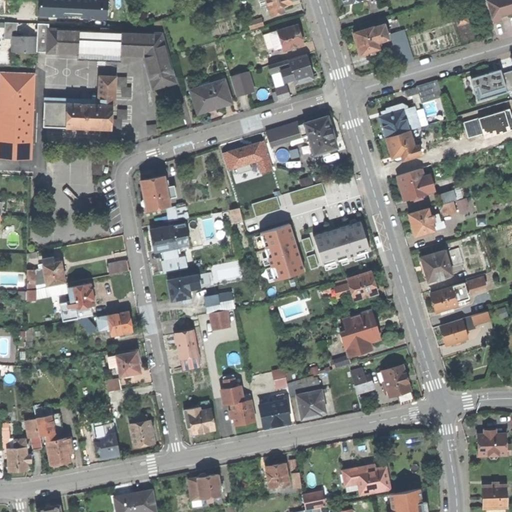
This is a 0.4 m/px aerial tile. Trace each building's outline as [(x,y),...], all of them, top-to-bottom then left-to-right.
[(40,0),(40,15),(64,17),(64,14),(68,14),(73,14),(73,0),(40,0)] [(73,0),(73,14),(78,15),(82,15),(82,19),(107,20),(107,0),(73,0)] [(266,0),(268,5),(269,9),(271,8),(273,14),(284,11),(283,5),(291,2),(290,0),(266,0)] [(492,0),(499,26),(511,22),(511,21),(511,0),(503,0),(502,0),(492,0)] [(456,18),(458,24),(468,22),(466,15),(456,18)] [(249,22),(251,29),(264,25),(262,19),(249,22)] [(5,39),(13,39),(13,35),(17,36),(18,23),(6,22),(5,39)] [(390,39),(385,23),(375,26),(380,42),(390,39)] [(37,52),(48,52),(49,29),(49,24),(38,24),(38,36),(37,52)] [(283,46),(284,50),(304,44),(301,34),(298,24),(278,30),(283,46)] [(358,44),(361,54),(382,48),(380,42),(375,26),(354,32),(358,44)] [(49,29),(48,52),(92,54),(93,31),(49,29)] [(278,47),(283,46),(278,30),(273,31),(278,47)] [(137,33),(93,31),(92,54),(92,56),(144,58),(137,33)] [(269,50),(278,47),(273,31),(264,34),(269,50)] [(162,34),(137,33),(144,58),(154,89),(176,83),(162,34)] [(38,36),(17,36),(13,35),(13,39),(13,46),(13,52),(37,53),(37,52),(38,36)] [(392,44),(395,51),(406,48),(403,41),(392,44)] [(295,78),(295,79),(313,74),(310,65),(307,55),(290,60),(292,67),(295,78)] [(272,73),(282,70),(292,67),(290,60),(270,66),(272,73)] [(285,80),(295,78),(292,67),(282,70),(285,80)] [(494,71),(472,78),(474,88),(478,87),(482,99),(507,91),(511,90),(511,70),(502,74),(495,76),(494,71)] [(36,73),(1,71),(0,99),(0,156),(33,158),(36,73)] [(247,72),(231,77),(237,96),(253,91),(247,72)] [(314,78),(313,74),(295,79),(296,83),(314,78)] [(81,104),(67,103),(66,127),(86,128),(112,129),(113,106),(116,106),(117,77),(100,76),(99,99),(81,99),(81,104)] [(508,93),(507,91),(482,99),(478,87),(474,88),(472,78),(470,79),(477,102),(508,93)] [(191,90),(198,113),(207,110),(206,109),(210,107),(215,106),(216,107),(232,102),(225,80),(191,90)] [(416,86),(421,103),(432,100),(427,83),(416,86)] [(273,89),(277,102),(291,98),(287,85),(273,89)] [(45,102),(44,126),(55,126),(66,127),(67,103),(45,102)] [(387,110),(388,114),(397,111),(395,106),(387,108),(387,110)] [(383,128),(386,137),(409,130),(404,114),(409,113),(407,108),(401,110),(397,111),(388,114),(383,115),(380,116),(383,128)] [(423,108),(415,111),(420,127),(428,125),(423,108)] [(415,111),(409,113),(404,114),(409,130),(420,127),(415,111)] [(328,116),(305,123),(308,134),(314,155),(338,148),(333,134),(328,116)] [(270,146),(308,134),(305,123),(304,120),(266,132),(270,146)] [(497,128),(502,144),(507,142),(503,127),(497,128)] [(414,145),(409,130),(386,137),(389,148),(392,157),(400,155),(420,149),(418,144),(414,145)] [(236,167),(249,163),(257,160),(261,172),(272,169),(264,141),(241,148),(222,154),(227,169),(236,167)] [(421,154),(420,149),(400,155),(402,160),(421,154)] [(425,153),(429,165),(442,162),(439,149),(425,153)] [(92,171),(103,173),(105,159),(94,158),(92,171)] [(251,169),(249,163),(236,167),(238,173),(251,169)] [(422,168),(397,175),(401,188),(404,198),(418,194),(419,198),(422,197),(421,194),(428,192),(426,183),(422,168)] [(147,206),(147,209),(170,205),(168,197),(176,196),(174,186),(167,187),(164,176),(141,180),(144,192),(145,198),(143,199),(142,201),(142,204),(145,206),(147,206)] [(432,181),(426,183),(428,192),(434,190),(432,181)] [(322,183),(289,193),(293,205),(326,195),(322,183)] [(452,187),(453,190),(456,200),(463,198),(459,185),(452,187)] [(437,194),(440,204),(453,200),(456,200),(453,190),(437,194)] [(277,196),(252,204),(256,217),(280,209),(277,196)] [(457,212),(453,200),(440,204),(443,214),(450,212),(450,214),(457,212)] [(177,205),(180,219),(189,217),(186,204),(177,205)] [(428,208),(409,213),(412,224),(415,235),(434,230),(432,222),(435,221),(433,215),(430,216),(428,208)] [(334,229),(313,236),(323,266),(324,265),(335,262),(341,260),(348,258),(353,256),(364,253),(370,251),(360,221),(356,222),(351,224),(334,229)] [(289,224),(260,233),(275,280),(304,271),(295,241),(289,224)] [(153,241),(155,251),(162,249),(177,246),(176,242),(180,241),(178,232),(174,233),(173,226),(151,230),(153,241)] [(309,237),(301,240),(306,253),(314,250),(309,237)] [(179,257),(177,246),(162,249),(165,260),(179,257)] [(423,266),(427,279),(435,277),(443,275),(451,273),(445,248),(420,255),(423,266)] [(28,254),(28,262),(39,260),(37,252),(28,254)] [(366,258),(364,253),(353,256),(355,261),(366,258)] [(315,254),(307,257),(311,269),(319,267),(315,254)] [(185,256),(179,257),(165,260),(161,261),(164,273),(188,268),(185,256)] [(108,264),(110,274),(129,270),(128,260),(108,264)] [(44,265),(47,285),(65,281),(63,270),(61,262),(52,263),(44,265)] [(337,267),(335,262),(324,265),(326,270),(337,267)] [(352,293),(354,300),(378,293),(375,282),(372,272),(348,279),(352,293)] [(198,275),(187,277),(190,290),(201,288),(198,275)] [(187,277),(168,280),(170,291),(172,300),(184,298),(185,303),(192,302),(190,290),(187,277)] [(467,282),(469,288),(486,284),(484,277),(467,282)] [(338,297),(352,293),(348,279),(334,283),(338,297)] [(465,283),(453,286),(457,301),(469,298),(465,283)] [(71,301),(73,309),(87,306),(95,305),(93,294),(91,284),(69,288),(71,301)] [(434,302),(437,311),(458,305),(457,301),(453,286),(431,293),(434,302)] [(205,296),(206,306),(220,303),(218,294),(205,296)] [(88,309),(87,306),(73,309),(71,301),(60,303),(63,320),(78,317),(77,311),(88,309)] [(206,306),(208,313),(234,308),(233,301),(220,303),(206,306)] [(352,340),(355,352),(372,347),(368,335),(377,332),(374,321),(371,310),(344,318),(348,331),(350,340),(352,340)] [(487,311),(472,315),(474,323),(490,319),(487,311)] [(111,328),(112,335),(115,334),(119,333),(132,331),(131,322),(129,312),(109,316),(111,328)] [(472,315),(462,318),(466,331),(476,328),(474,323),(472,315)] [(100,330),(111,328),(109,316),(98,318),(100,330)] [(79,320),(90,332),(97,328),(88,317),(79,320)] [(443,334),(446,344),(468,337),(466,331),(462,318),(440,325),(443,334)] [(352,353),(355,352),(352,340),(350,340),(348,331),(343,332),(349,351),(352,353)] [(195,333),(177,336),(181,354),(184,370),(201,367),(195,333)] [(136,352),(117,356),(119,366),(121,375),(125,375),(133,373),(140,372),(138,362),(136,352)] [(110,367),(119,366),(117,356),(108,357),(110,367)] [(333,359),(335,367),(348,363),(346,356),(333,359)] [(397,394),(401,404),(413,400),(408,383),(403,365),(382,371),(385,381),(383,382),(385,391),(388,390),(390,396),(397,394)] [(276,388),(287,386),(284,367),(272,369),(276,388)] [(353,380),(356,391),(374,386),(371,375),(353,380)] [(230,403),(231,403),(244,401),(241,386),(236,387),(234,378),(224,380),(226,388),(221,389),(223,403),(230,402),(230,403)] [(106,382),(108,392),(122,389),(120,379),(106,382)] [(291,397),(298,396),(298,395),(321,390),(319,380),(296,385),(295,380),(287,382),(291,397)] [(298,396),(303,418),(310,417),(314,416),(314,413),(325,411),(321,390),(298,395),(298,396)] [(108,395),(109,402),(116,401),(115,393),(108,395)] [(261,405),(265,425),(276,423),(290,421),(285,396),(281,396),(282,401),(261,405)] [(234,417),(236,425),(245,423),(255,422),(251,400),(244,401),(231,403),(232,410),(229,411),(231,418),(234,417)] [(199,403),(200,408),(200,411),(211,409),(209,401),(199,403)] [(34,408),(36,418),(52,415),(50,405),(34,408)] [(191,420),(193,433),(203,432),(215,429),(211,409),(200,411),(200,408),(185,410),(187,421),(191,420)] [(61,413),(52,415),(55,432),(64,431),(61,413)] [(45,434),(47,441),(65,438),(64,431),(55,432),(52,415),(36,418),(36,419),(40,435),(45,434)] [(135,417),(136,423),(148,421),(147,415),(135,417)] [(106,419),(107,428),(114,426),(113,418),(106,419)] [(32,437),(40,435),(36,419),(28,420),(31,437),(32,437)] [(130,424),(135,446),(144,444),(154,442),(153,435),(155,435),(153,426),(151,427),(150,421),(148,421),(136,423),(130,424)] [(99,429),(100,435),(115,432),(114,426),(107,428),(99,429)] [(478,444),(478,454),(489,454),(489,456),(492,458),(496,458),(499,455),(499,454),(511,453),(511,444),(507,444),(507,433),(496,433),(496,429),(485,429),(485,434),(478,434),(478,444)] [(110,456),(120,454),(115,432),(100,435),(97,436),(98,441),(95,442),(96,451),(100,450),(102,458),(110,456)] [(42,448),(40,435),(32,437),(34,450),(42,448)] [(65,438),(47,441),(51,465),(53,465),(54,467),(60,466),(60,463),(65,463),(71,461),(69,452),(74,451),(71,437),(65,438)] [(14,440),(15,448),(27,447),(26,439),(14,440)] [(8,448),(10,471),(19,470),(28,470),(28,462),(32,462),(32,454),(27,454),(27,447),(15,448),(8,448)] [(288,458),(290,471),(296,470),(295,457),(288,458)] [(271,486),(273,485),(281,484),(290,482),(286,461),(275,464),(266,465),(267,471),(264,471),(265,479),(269,478),(271,486)] [(360,488),(360,493),(391,487),(389,476),(387,465),(376,467),(375,463),(344,469),(346,484),(358,482),(360,488)] [(200,490),(201,497),(208,496),(209,501),(215,500),(214,495),(223,494),(219,472),(214,473),(210,474),(207,471),(202,472),(201,476),(198,476),(200,490)] [(299,471),(293,472),(295,487),(301,486),(299,471)] [(190,478),(192,491),(200,490),(198,476),(190,478)] [(348,490),(360,488),(358,482),(346,484),(348,490)] [(483,496),(483,507),(507,507),(507,485),(499,485),(499,482),(486,482),(486,485),(482,485),(483,496)] [(114,496),(116,511),(152,511),(156,511),(152,489),(131,493),(114,496)] [(304,493),(307,509),(327,505),(324,489),(304,493)] [(192,491),(193,499),(201,497),(200,490),(192,491)] [(422,511),(418,490),(388,495),(391,511),(422,511)]
